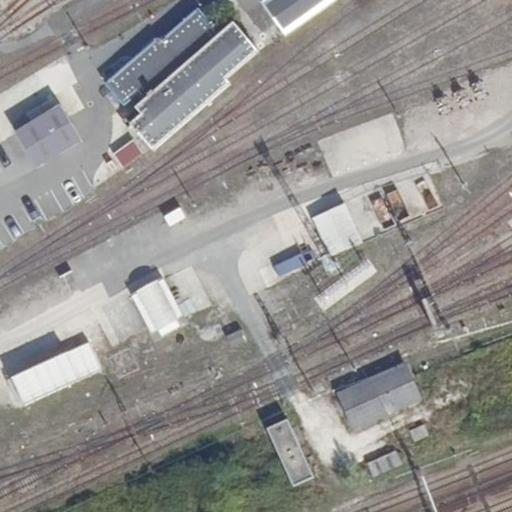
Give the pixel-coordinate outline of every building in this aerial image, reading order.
[(264,0),(262,2),(277,22),(285,33),(287,36),(337,0),(264,0)] [(203,14),(175,38),(181,45),(172,53),(166,46),(158,38),(106,84),(125,106),(139,94),(144,101),(137,108),(142,115),(131,125),(154,151),(204,108),(231,84),(227,80),(246,63),(259,51),(234,22),(221,34),(203,14)] [(269,45),(285,33),(277,22),(261,33),(269,45)] [(181,45),(175,38),(166,46),(172,53),(181,45)] [(54,94),(61,105),(68,116),(82,107),(69,85),(76,82),(63,60),(36,75),(50,97),(54,94)] [(82,142),(82,141),(68,116),(61,105),(16,132),(37,168),(82,142)] [(331,210),(314,218),(331,257),(349,249),(331,210)] [(155,341),(186,324),(163,282),(132,298),(155,341)] [(243,330),(227,336),(232,347),(247,340),(243,330)] [(22,422),(115,387),(104,360),(12,394),(22,422)] [(355,429),(421,399),(406,364),(339,395),(355,429)] [(294,486),(315,477),(289,420),(268,429),(294,486)] [(343,454),(351,471),(396,451),(388,434),(343,454)] [(396,451),(368,463),(374,477),(402,464),(396,451)]
